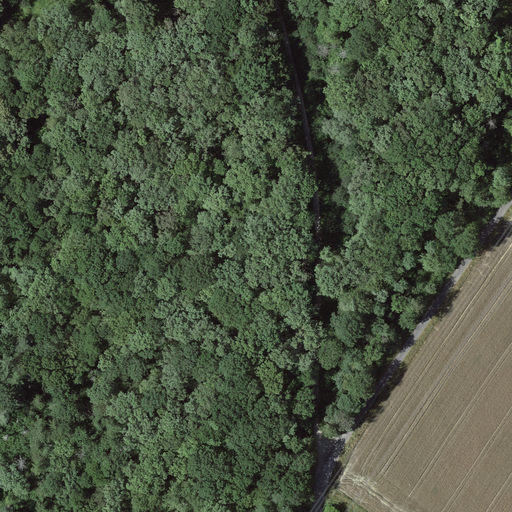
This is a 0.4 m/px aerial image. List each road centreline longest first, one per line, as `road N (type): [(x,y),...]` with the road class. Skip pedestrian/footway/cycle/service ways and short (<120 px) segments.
road 1 (track): [(326,475),(316,430),(315,192),(275,0)]
road 2 (track): [(316,511),(348,433),(511,197)]
